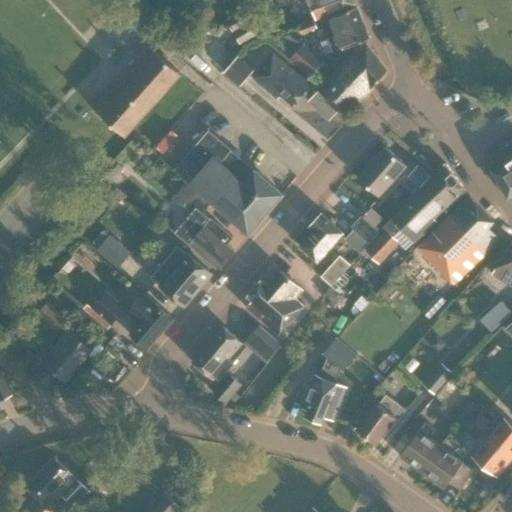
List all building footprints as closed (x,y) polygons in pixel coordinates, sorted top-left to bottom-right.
[(309,0),(316,19),(319,18),(358,4),(356,0),(309,0)] [(226,20),(234,35),(251,25),(258,21),(249,6),(226,20)] [(370,39),(358,7),(321,20),(324,28),(318,30),(320,36),(326,34),(333,52),(370,39)] [(314,19),(299,24),(302,34),(318,28),(314,19)] [(257,35),(251,25),(234,35),(240,44),(257,35)] [(286,34),(277,45),(290,57),(302,44),(290,33),(286,34)] [(150,38),(102,107),(142,135),(190,66),(150,38)] [(324,59),(319,54),(304,41),(302,44),(290,57),(310,75),(324,59)] [(360,45),(319,88),(317,90),(318,92),(309,101),(329,120),(339,109),(345,115),(387,71),(366,43),(360,45)] [(224,70),(241,84),(255,67),(238,53),(224,70)] [(273,95),(275,92),(294,107),(311,85),(273,54),(252,79),(273,95)] [(156,147),(163,153),(179,136),(172,130),(156,147)] [(211,202),(249,234),(282,195),(230,151),(232,149),(209,130),(181,161),(173,170),(186,181),(190,184),(196,189),(211,202)] [(407,166),(385,147),(358,178),(379,197),(407,166)] [(124,168),(113,159),(99,175),(110,184),(124,168)] [(511,159),(493,171),(508,197),(511,194),(511,159)] [(420,187),(431,174),(419,163),(408,175),(420,187)] [(464,189),(445,164),(412,196),(383,228),(384,229),(364,250),(377,264),(398,242),(405,250),(414,241),(415,241),(436,221),(434,219),(464,189)] [(202,212),(211,202),(196,189),(183,204),(191,212),(198,217),(202,212)] [(494,221),(469,195),(414,250),(417,253),(421,250),(456,286),(482,260),(502,242),(488,226),(494,221)] [(174,232),(188,244),(210,219),(202,212),(198,217),(191,212),(174,232)] [(321,212),(319,214),(309,225),(314,230),(300,245),(317,261),(343,233),(321,212)] [(379,231),(361,215),(351,226),(354,228),(369,242),(379,231)] [(220,263),(222,264),(233,250),(225,243),(231,236),(210,219),(188,244),(217,267),(220,263)] [(354,228),(345,238),(360,252),(369,242),(354,228)] [(109,233),(100,244),(96,249),(117,268),(131,252),(109,233)] [(511,241),(492,273),(511,286),(511,241)] [(178,244),(157,268),(166,276),(160,284),(159,284),(184,305),(185,306),(212,274),(211,273),(178,244)] [(349,263),(338,254),(320,276),(331,285),(349,263)] [(247,307),(278,334),(303,305),(292,296),(300,287),(280,270),(266,285),(261,280),(247,296),(252,301),(247,307)] [(338,291),(331,285),(324,293),(338,305),(345,297),(338,291)] [(126,307),(106,290),(92,307),(111,324),(126,307)] [(146,348),(172,317),(142,292),(126,312),(134,318),(129,324),(134,328),(129,334),(146,348)] [(511,313),(511,311),(501,299),(480,318),(492,332),(511,313)] [(57,331),(61,326),(66,320),(46,302),(36,314),(57,331)] [(401,357),(417,339),(408,331),(416,322),(399,308),(390,317),(377,306),(362,323),(401,357)] [(244,342),(264,359),(279,342),(259,325),(244,342)] [(244,345),(221,326),(191,361),(212,379),(218,373),(221,376),(233,362),(231,361),(244,345)] [(90,349),(68,332),(43,364),(64,381),(90,349)] [(443,345),(443,341),(436,336),(430,344),(438,351),(443,345)] [(499,348),(492,343),(484,352),(491,358),(499,348)] [(422,384),(434,394),(453,372),(441,362),(422,384)] [(213,389),(227,401),(243,382),(232,372),(226,379),(224,377),(213,389)] [(346,385),(319,374),(316,372),(302,405),(308,407),(305,414),(319,420),(321,421),(324,414),(329,416),(335,403),(338,404),(346,385)] [(0,399),(9,395),(0,374),(0,399)] [(450,378),(435,395),(443,402),(458,385),(450,378)] [(356,429),(376,444),(396,416),(393,414),(400,404),(386,394),(379,404),(376,402),(356,429)] [(469,416),(478,406),(469,397),(459,407),(469,416)] [(405,408),(400,404),(393,414),(396,416),(398,418),(405,408)] [(459,408),(455,419),(460,421),(464,413),(459,408)] [(480,414),(473,423),(483,431),(489,421),(480,414)] [(488,435),(511,456),(511,455),(511,423),(504,416),(488,435)] [(428,437),(434,428),(425,421),(418,430),(400,455),(422,470),(440,445),(428,437)] [(466,432),(476,439),(483,431),(473,423),(466,432)] [(495,474),(511,456),(488,435),(472,454),(495,474)] [(440,445),(422,470),(445,486),(449,480),(460,487),(473,468),(440,445)] [(73,507),(88,491),(51,457),(23,487),(35,498),(22,511),(51,511),(47,508),(60,494),(73,507)] [(165,489),(141,511),(181,511),(185,509),(165,489)]
